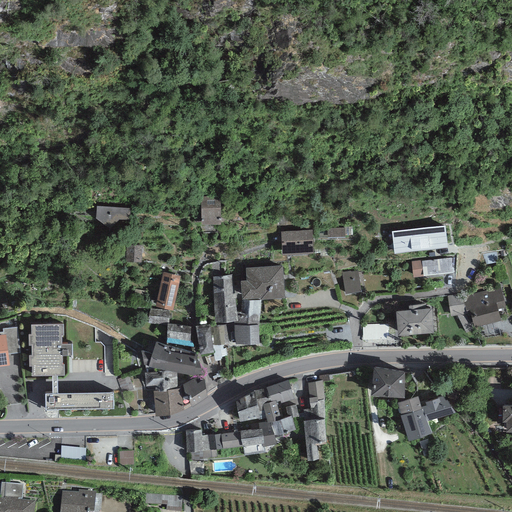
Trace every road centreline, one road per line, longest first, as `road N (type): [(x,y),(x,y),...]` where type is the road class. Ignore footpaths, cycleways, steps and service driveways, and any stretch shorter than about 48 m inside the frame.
road 1 (secondary): [(0,427),(168,420),(243,383),(317,362),(511,354)]
road 2 (unknown): [(202,236),(162,160),(156,130),(169,86)]
